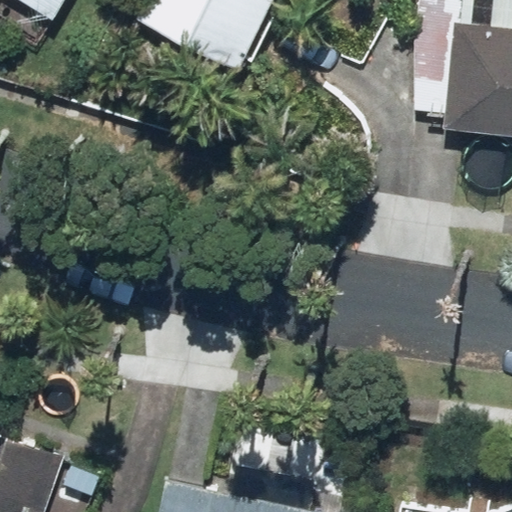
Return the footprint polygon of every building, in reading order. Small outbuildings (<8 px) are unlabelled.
[(38,0),(64,14),(72,0),(38,0)] [(278,0),(151,0),(251,52),(278,0)] [(461,99),(459,117),(511,120),(511,0),(422,0),(415,96),(461,99)] [(165,511),(347,511),(360,446),(298,434),(293,461),(242,451),(236,481),(173,469),(165,511)] [(54,511),(72,465),(0,438),(0,511),(54,511)]
